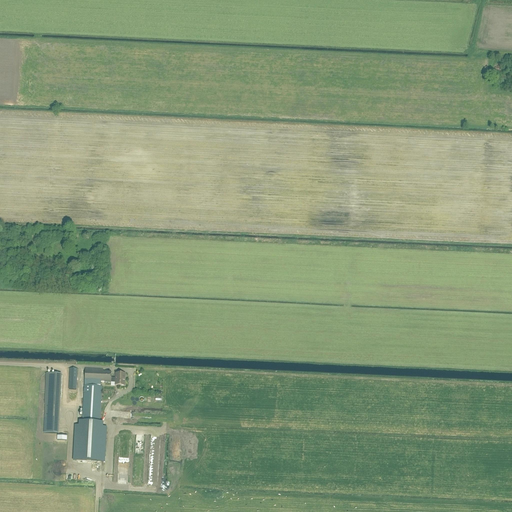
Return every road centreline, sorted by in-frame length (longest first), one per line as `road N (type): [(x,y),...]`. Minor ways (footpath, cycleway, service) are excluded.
road 1 (track): [(511,385),(131,369)]
road 2 (track): [(328,7),(330,159),(511,168)]
